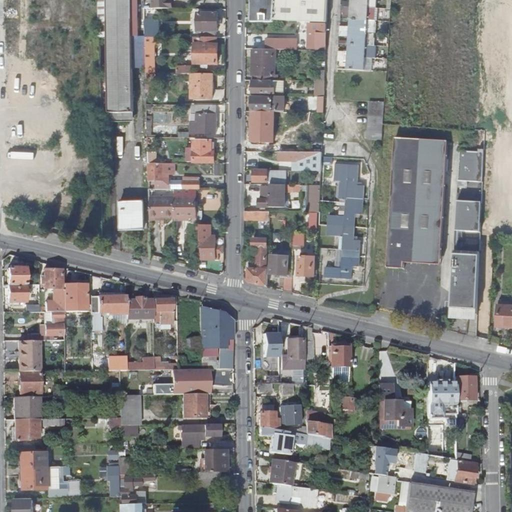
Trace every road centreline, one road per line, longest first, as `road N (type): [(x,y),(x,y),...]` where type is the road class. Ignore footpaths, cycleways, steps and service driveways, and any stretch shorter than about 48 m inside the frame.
road 1 (residential): [(236,0),(237,299)]
road 2 (tertiary): [(237,299),(492,360)]
road 3 (tertiary): [(0,240),(237,299)]
road 4 (residential): [(244,511),(237,299)]
road 5 (residential): [(492,360),(494,511)]
